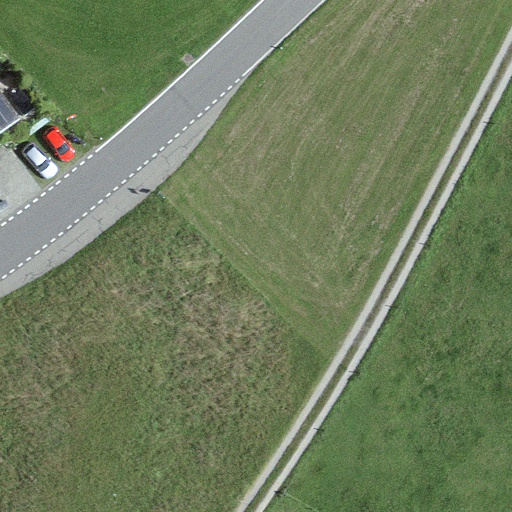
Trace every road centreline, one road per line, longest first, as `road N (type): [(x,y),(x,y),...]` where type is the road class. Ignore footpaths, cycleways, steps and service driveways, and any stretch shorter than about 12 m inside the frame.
road 1 (track): [(247,511),(360,335),(511,47)]
road 2 (unclassified): [(0,250),(112,164),(291,0)]
